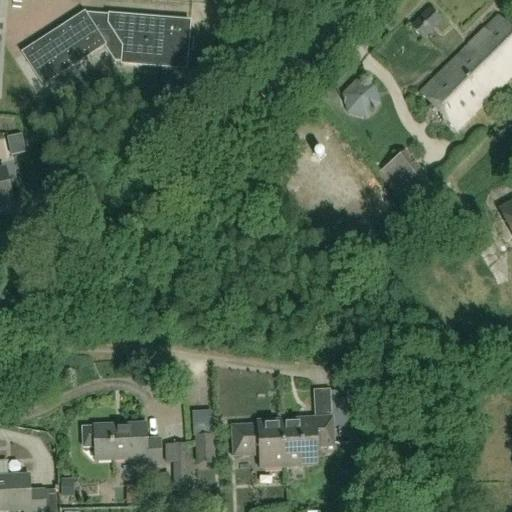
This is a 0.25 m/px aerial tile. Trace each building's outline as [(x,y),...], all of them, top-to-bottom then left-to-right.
[(423,40),(441,21),(429,11),(412,30),(423,40)] [(108,16),(108,17),(85,15),(84,14),(20,54),(41,87),(105,47),(115,63),(121,63),(120,66),(185,72),(189,23),(108,16)] [(455,133),(511,76),(511,34),(496,18),(418,95),(455,133)] [(372,93),(362,99),(374,119),(384,113),(372,93)] [(0,172),(0,207),(10,205),(3,172),(0,172)] [(511,204),(497,212),(511,241),(511,204)] [(331,421),(280,423),(283,468),(317,466),(316,448),(332,448),(331,421)] [(261,469),(283,468),(280,423),(259,424),(259,428),(233,429),(234,457),(260,456),(261,469)] [(140,467),(160,466),(159,442),(145,442),(145,427),(93,428),(93,430),(81,430),(82,451),(94,450),(94,463),(140,461),(140,467)] [(212,438),(196,439),(198,465),(213,464),(212,438)] [(186,511),(185,447),(166,448),(166,465),(171,465),(172,497),(165,498),(166,509),(160,509),(159,511),(186,511)] [(56,511),(56,492),(44,493),(29,493),(28,478),(0,478),(0,511),(56,511)] [(60,479),(60,497),(73,496),(72,478),(60,479)]
